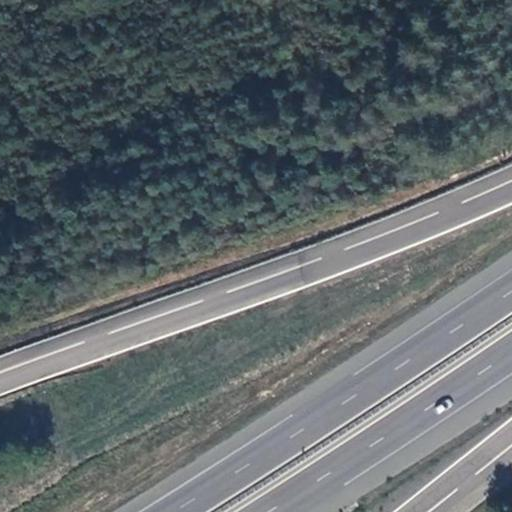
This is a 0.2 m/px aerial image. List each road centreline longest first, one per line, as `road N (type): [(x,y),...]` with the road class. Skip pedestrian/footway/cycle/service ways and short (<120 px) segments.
road 1 (motorway): [(511,196),(380,254),(0,393)]
road 2 (motorway): [(511,294),(178,511)]
road 3 (motorway): [(277,511),(511,355)]
road 4 (motorway): [(416,511),(511,435)]
